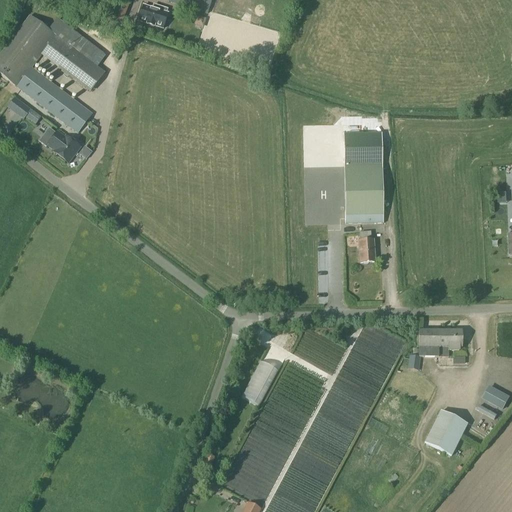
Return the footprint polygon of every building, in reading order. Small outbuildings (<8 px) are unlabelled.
[(115,3),(108,22),(120,27),(127,8),(115,3)] [(153,28),(154,27),(162,30),(167,15),(165,14),(166,10),(156,7),(155,11),(142,7),(138,22),(146,25),(146,26),(153,28)] [(32,18),(0,60),(0,74),(18,88),(38,104),(77,135),(92,116),(85,111),(32,69),(43,55),(59,68),(91,93),(105,75),(96,68),(48,31),(32,18)] [(30,111),(24,118),(31,123),(36,116),(30,111)] [(511,115),(486,116),(486,127),(511,125),(511,115)] [(35,133),(38,127),(31,124),(28,130),(35,133)] [(51,132),(41,144),(48,149),(49,148),(54,152),(53,153),(53,154),(68,165),(80,149),(65,138),(63,141),(51,132)] [(380,135),(343,136),(344,165),(344,167),(344,204),(345,224),(382,223),(382,204),(381,166),(380,135)] [(92,154),(84,148),(79,155),(86,161),(92,154)] [(339,190),(338,172),(306,174),(309,218),(327,217),(326,200),(320,201),(320,191),(339,190)] [(360,243),(358,243),(359,265),(362,265),(362,266),(367,266),(367,264),(375,264),(375,263),(373,242),(371,242),(370,233),(360,233),(360,243)] [(418,332),(418,349),(418,358),(435,358),(438,358),(438,349),(447,349),(447,352),(448,352),(459,352),(459,351),(459,349),(461,349),(461,332),(418,332)] [(261,347),(251,370),(264,376),(274,352),(261,347)] [(408,358),(407,370),(418,372),(420,359),(408,358)] [(492,376),(486,385),(505,397),(511,389),(492,376)] [(490,397),(488,402),(498,407),(501,402),(490,397)] [(439,413),(424,444),(450,457),(466,426),(439,413)] [(482,421),(487,424),(491,418),(486,415),(482,421)] [(214,457),(207,454),(202,467),(209,469),(214,457)]
